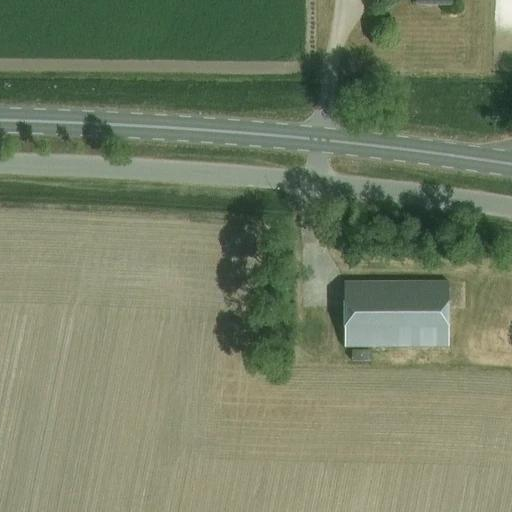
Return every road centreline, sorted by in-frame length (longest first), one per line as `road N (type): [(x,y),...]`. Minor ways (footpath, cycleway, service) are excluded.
road 1 (unclassified): [(511,210),(313,179),(0,168)]
road 2 (secondary): [(511,166),(321,141),(0,120)]
